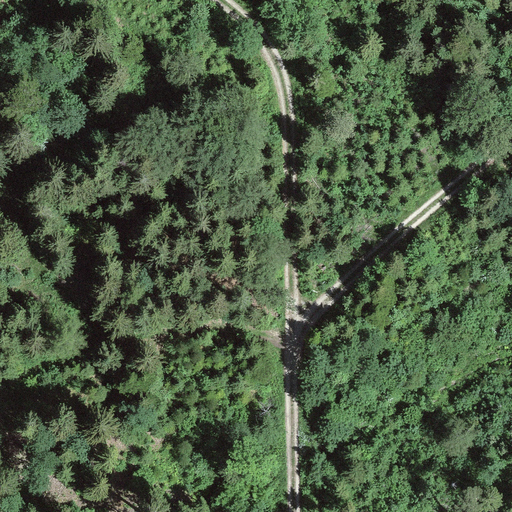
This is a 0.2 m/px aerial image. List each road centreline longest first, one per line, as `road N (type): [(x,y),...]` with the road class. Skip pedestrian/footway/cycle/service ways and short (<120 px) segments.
road 1 (track): [(511,139),(293,337),(297,511)]
road 2 (track): [(216,0),(255,30),(288,95),(293,337)]
